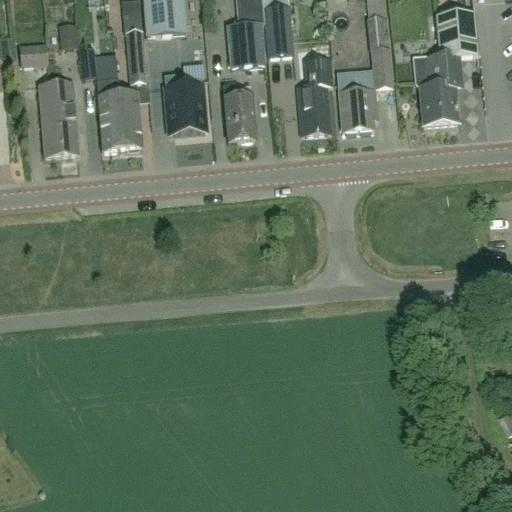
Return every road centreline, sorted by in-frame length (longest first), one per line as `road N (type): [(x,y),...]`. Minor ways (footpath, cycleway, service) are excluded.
road 1 (unclassified): [(0,326),(343,294)]
road 2 (tertiary): [(0,203),(334,171)]
road 3 (unclassified): [(510,511),(460,429),(441,288)]
road 4 (tertiary): [(334,171),(511,155)]
road 5 (unclassified): [(343,294),(334,171)]
